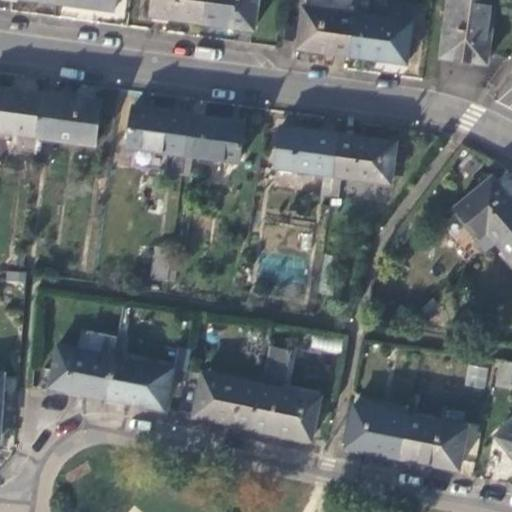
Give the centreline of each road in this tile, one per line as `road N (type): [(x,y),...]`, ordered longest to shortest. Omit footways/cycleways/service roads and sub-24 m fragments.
road 1 (unclassified): [(511,511),(122,430),(70,439),(14,511)]
road 2 (residential): [(511,142),(470,120),(361,97),(0,47)]
